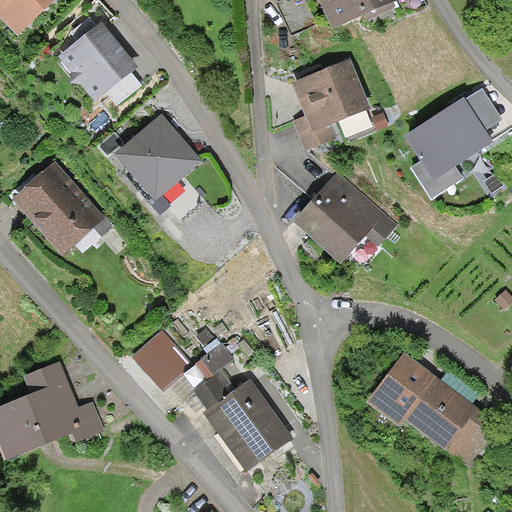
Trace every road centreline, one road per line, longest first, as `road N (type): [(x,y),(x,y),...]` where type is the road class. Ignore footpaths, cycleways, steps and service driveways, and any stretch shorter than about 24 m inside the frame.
road 1 (residential): [(232,511),(0,248)]
road 2 (residential): [(261,206),(116,0)]
road 3 (residential): [(311,322),(377,316),(417,325),(511,392)]
road 4 (residential): [(249,0),(261,206)]
road 5 (residential): [(331,511),(311,322)]
road 6 (residential): [(311,322),(261,206)]
road 7 (residential): [(511,94),(438,0)]
